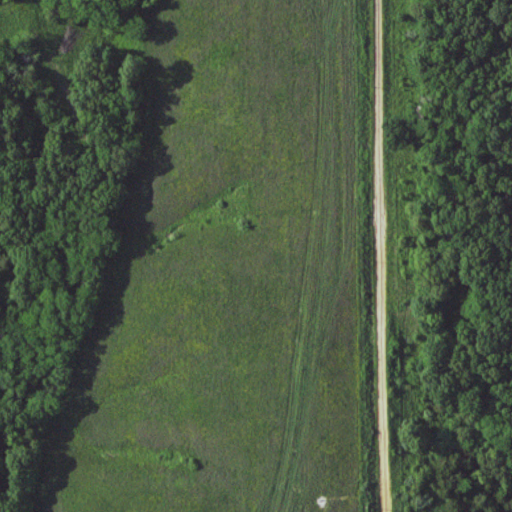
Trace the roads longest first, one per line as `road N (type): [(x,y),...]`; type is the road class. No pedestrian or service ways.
road 1 (track): [(279,511),(336,304),(343,175),(338,0)]
road 2 (residential): [(390,511),(383,0)]
